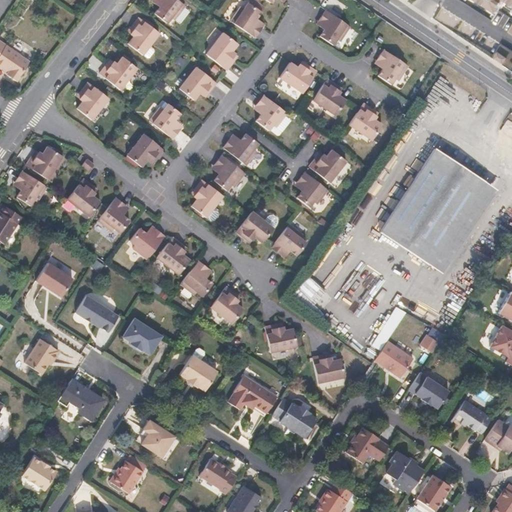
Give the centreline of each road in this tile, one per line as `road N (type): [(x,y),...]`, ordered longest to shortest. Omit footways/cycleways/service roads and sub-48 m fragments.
road 1 (residential): [(152,201),(285,31),(392,104)]
road 2 (residential): [(51,511),(129,387),(298,487)]
road 3 (residential): [(460,511),(483,477),(357,393),(298,487)]
road 4 (residential): [(31,106),(152,201)]
road 5 (residential): [(152,201),(269,285)]
road 6 (residential): [(112,0),(31,106)]
